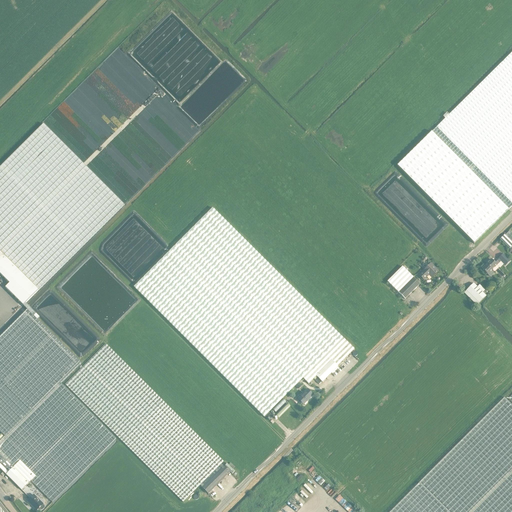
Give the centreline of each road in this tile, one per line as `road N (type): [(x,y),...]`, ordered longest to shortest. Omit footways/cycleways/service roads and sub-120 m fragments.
road 1 (unclassified): [(216,511),(511,215)]
road 2 (track): [(286,442),(147,303)]
